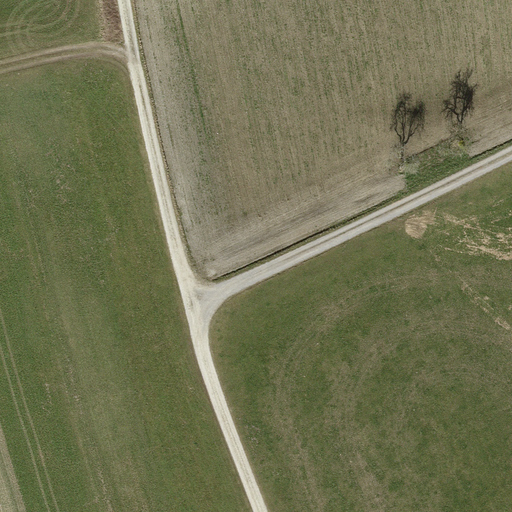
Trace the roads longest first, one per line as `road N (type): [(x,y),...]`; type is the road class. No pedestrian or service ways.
road 1 (track): [(128,0),(194,307),(511,160)]
road 2 (track): [(263,511),(194,307)]
